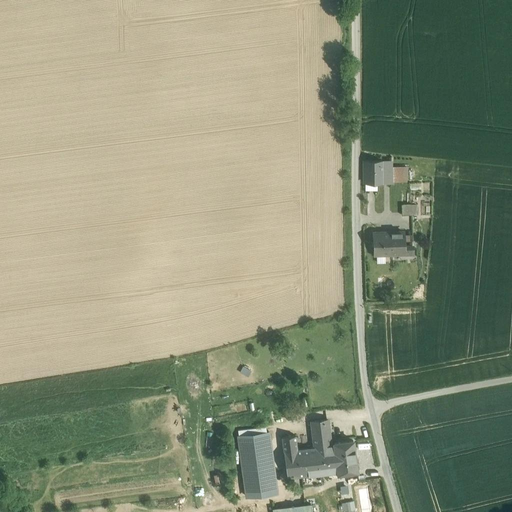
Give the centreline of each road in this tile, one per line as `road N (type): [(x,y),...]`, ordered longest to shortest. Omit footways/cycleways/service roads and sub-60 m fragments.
road 1 (unclassified): [(370,408),(361,347),(354,0)]
road 2 (unclassified): [(370,408),(511,380)]
